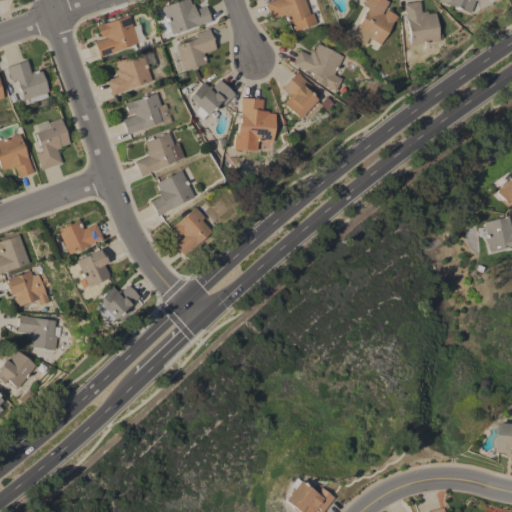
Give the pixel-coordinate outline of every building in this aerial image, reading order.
[(210,21),(204,23),(204,22),(170,34),(160,7),(178,0),(188,0),(190,4),(192,4),(194,10),(204,6),(210,21)] [(304,0),(309,14),(312,13),(315,23),(294,30),(292,23),(287,24),(283,14),(270,18),(265,2),(271,0),(304,0)] [(380,13),(382,14),(385,10),(396,16),(393,21),(392,20),(378,44),(367,38),(363,45),(350,38),(356,26),(355,26),(364,11),(363,11),(365,8),(361,5),(363,0),(383,0),(387,2),(380,13)] [(443,3),(442,4),(438,2),(438,0),(474,0),(470,13),(443,3)] [(404,9),(403,9),(402,3),(418,1),(420,12),(426,11),(427,14),(434,13),(436,25),(437,25),(438,30),(437,30),(438,40),(410,45),(404,9)] [(128,15),(132,29),(128,30),(133,45),(98,57),(93,42),(106,37),(105,36),(99,38),(95,25),(128,15)] [(214,49),(201,54),(204,64),(183,71),(174,45),(195,38),(193,33),(207,28),(214,49)] [(342,57),(333,75),(341,79),(335,92),(326,87),(326,85),(312,78),(313,74),(307,71),(306,72),(296,66),(296,67),(291,64),(298,50),(308,55),(311,49),(313,50),(317,43),(342,57)] [(151,81),(110,95),(105,80),(116,76),(114,70),(116,69),(114,62),(141,53),(151,81)] [(25,60),(30,73),(39,69),(42,77),(45,78),(47,82),(45,84),(48,92),(22,101),(15,79),(10,81),(7,71),(6,71),(5,67),(25,60)] [(282,104),(288,98),(286,96),(287,94),(280,87),(296,71),(299,74),(298,75),(306,82),(306,81),(320,94),(315,99),(319,104),(326,97),(332,103),(326,110),(321,106),(309,119),(303,113),(298,119),(282,104)] [(233,94),(222,106),(218,102),(206,115),(187,97),(202,81),(207,87),(209,85),(211,86),(217,79),(233,94)] [(120,119),(133,115),(132,113),(127,115),(123,103),(129,101),(130,102),(154,93),(159,106),(155,107),(160,121),(126,134),(120,119)] [(273,142),(270,142),(270,150),(259,149),(260,141),(255,141),(255,149),(244,148),(244,140),(243,139),(244,126),(239,125),(240,103),(239,103),(240,98),(261,99),(261,111),(267,111),(267,113),(274,113),(273,142)] [(67,143),(59,146),(59,148),(55,149),(60,163),(40,170),(34,154),(40,152),(33,133),(34,133),(31,125),(45,120),(46,123),(58,118),(67,143)] [(166,132),(172,146),(176,144),(183,157),(140,176),(134,162),(146,156),(145,152),(146,151),(142,143),(166,132)] [(0,139),(18,133),(32,173),(17,178),(13,167),(7,170),(6,168),(0,169),(0,139)] [(193,196),(171,207),(175,215),(165,221),(161,214),(156,216),(149,202),(159,197),(156,191),(157,190),(154,183),(179,170),(193,196)] [(511,213),(504,205),(503,206),(498,202),(499,200),(491,192),(502,181),(499,178),(505,171),(511,177),(511,213)] [(183,256),(172,245),(182,236),(180,234),(177,238),(168,229),(174,223),(175,224),(193,207),(203,217),(199,220),(209,231),(183,256)] [(481,222),(509,215),(511,230),(511,246),(488,252),(481,222)] [(55,230),(61,227),(61,224),(66,222),(68,224),(77,220),(81,229),(93,223),(100,239),(66,254),(55,230)] [(0,272),(0,241),(16,235),(17,238),(19,237),(28,262),(0,272)] [(97,249),(97,250),(98,249),(99,251),(100,251),(105,263),(101,265),(107,277),(85,288),(73,261),(97,249)] [(36,273),(44,294),(45,294),(47,301),(37,305),(35,299),(17,306),(12,293),(8,295),(3,280),(29,271),(31,275),(36,273)] [(110,286),(116,292),(118,290),(119,292),(126,285),(137,296),(112,320),(94,301),(110,286)] [(32,317),(54,321),(52,335),(56,336),(54,350),(28,346),(30,337),(28,337),(29,332),(15,330),(18,314),(32,317)] [(0,363),(3,359),(7,362),(15,351),(34,365),(16,388),(6,380),(3,384),(0,381),(0,363)] [(511,456),(507,456),(507,453),(498,452),(501,422),(511,423),(511,456)] [(320,511),(295,511),(281,501),(290,489),(287,486),(292,479),(296,481),(297,480),(314,493),(319,487),(332,497),(320,511)]
